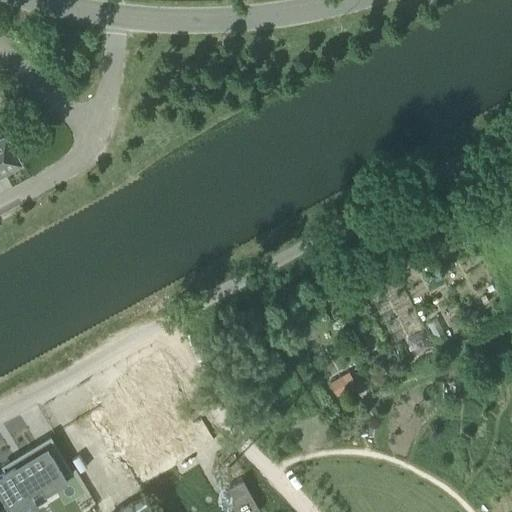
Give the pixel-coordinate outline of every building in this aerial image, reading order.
[(0,170),(21,159),(4,129),(0,131),(0,170)] [(120,392),(94,406),(124,459),(150,445),(147,440),(158,434),(160,439),(197,418),(186,396),(184,397),(179,400),(161,369),(130,386),(132,390),(122,395),(120,392)] [(342,375),(329,382),(336,396),(349,390),(342,375)] [(50,434),(20,452),(23,459),(2,471),(0,472),(0,492),(10,510),(73,472),(50,434)] [(237,511),(255,511),(260,510),(241,477),(235,480),(236,482),(235,480),(229,484),(230,485),(224,488),(237,511)] [(102,511),(154,511),(145,492),(102,511)]
